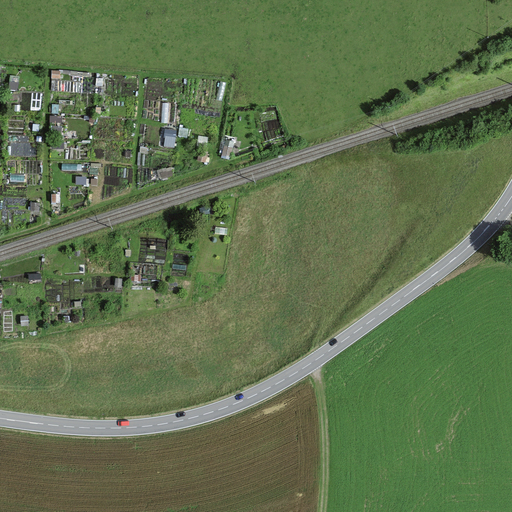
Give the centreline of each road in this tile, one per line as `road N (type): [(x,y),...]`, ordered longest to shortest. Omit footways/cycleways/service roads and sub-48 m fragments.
road 1 (secondary): [(0,418),(144,426),(252,396),(453,260),(511,195)]
road 2 (track): [(0,241),(298,138)]
road 3 (track): [(323,511),(318,358)]
